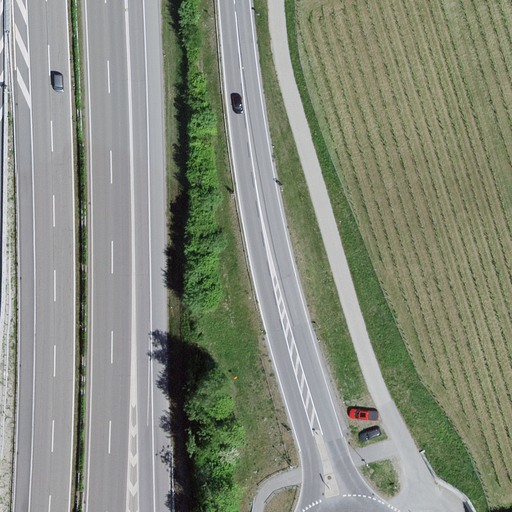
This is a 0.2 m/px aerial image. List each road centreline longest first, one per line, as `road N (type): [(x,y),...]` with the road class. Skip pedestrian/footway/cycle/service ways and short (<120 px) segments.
road 1 (motorway): [(45,0),(54,205),(49,511)]
road 2 (motorway): [(109,511),(113,220),(104,0)]
road 3 (motorway): [(147,511),(134,0)]
road 4 (track): [(401,442),(347,299),(286,81),(275,0)]
road 5 (primary): [(312,416),(264,221),(234,0)]
